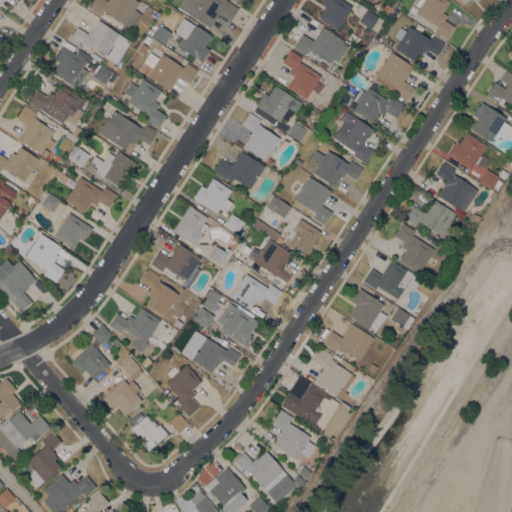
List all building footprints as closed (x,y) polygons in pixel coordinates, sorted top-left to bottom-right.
[(92,0),(105,0),(107,1),(107,0),(135,0),(138,2),(137,4),(135,8),(134,8),(142,14),(129,32),(121,26),(123,24),(116,19),(116,20),(113,18),(113,17),(113,18),(110,16),(110,15),(108,14),(108,15),(105,13),(106,12),(103,10),(100,14),(88,7),(92,0)] [(224,0),(222,3),(223,5),(226,0),(238,8),(230,20),(219,13),(209,28),(187,13),(195,0),(224,0)] [(341,0),(351,6),(336,29),(318,17),(325,6),(322,4),(324,1),(322,0),(341,0)] [(447,0),(449,1),(442,12),(447,15),(444,19),(454,26),(446,38),(434,31),(437,27),(415,12),(418,7),(414,4),(416,0),(447,0)] [(371,28),(359,21),(366,9),(377,17),(371,28)] [(204,46),(209,49),(201,62),(177,46),(180,43),(174,39),(178,34),(175,32),(175,28),(182,17),(193,24),(193,23),(211,36),(204,46)] [(130,41),(115,64),(83,42),(80,46),(68,39),(76,26),(87,33),(90,29),(91,29),(97,19),(130,41)] [(158,24),(171,32),(164,44),(151,36),(158,24)] [(344,41),(343,43),(347,46),(337,61),(332,58),(329,63),(308,49),(305,53),(294,46),(302,33),(312,40),(322,26),(344,41)] [(436,55),(426,48),(423,52),(422,52),(415,62),(394,48),(399,39),(394,36),(400,27),(405,30),(408,26),(427,38),(428,37),(430,39),(433,35),(445,43),(436,55)] [(151,38),(148,43),(143,40),(146,35),(151,38)] [(141,43),(147,46),(142,54),(136,50),(141,43)] [(86,61),(82,67),(88,71),(77,88),(52,71),(59,61),(56,59),(57,56),(56,55),(62,45),(86,61)] [(320,75),(317,81),(323,85),(317,93),(311,89),(305,99),(286,86),(293,76),(288,73),(291,68),(281,61),(289,49),(302,57),(299,61),(320,75)] [(169,90),(146,75),(151,67),(143,61),(149,51),(158,57),(161,53),(183,67),(186,62),(197,70),(189,83),(178,76),(169,90)] [(408,64),(404,71),(407,73),(403,80),(413,87),(405,100),(374,79),(377,74),(375,73),(390,51),(408,64)] [(116,75),(111,82),(106,79),(104,83),(92,75),(100,64),(116,75)] [(511,105),(500,97),(496,102),(484,95),(493,81),(504,88),(507,84),(499,79),(505,69),(511,74),(511,105)] [(166,115),(158,127),(146,120),(149,115),(127,101),(130,96),(123,91),(129,81),(137,86),(142,78),(161,90),(154,101),(159,104),(156,109),(166,115)] [(62,123),(40,108),(40,109),(28,101),(36,88),(46,95),(49,91),(53,94),(60,84),(85,100),(80,109),(83,111),(73,125),(64,119),(62,123)] [(279,121),(255,105),(263,93),(268,96),(275,85),(300,102),(294,112),(287,107),(279,121)] [(386,99),(388,95),(403,105),(395,117),(385,110),(383,115),(378,112),(371,122),(352,110),(357,102),(352,99),(359,88),(364,92),(367,87),(386,99)] [(494,133),(489,141),(470,129),(477,118),(472,115),(481,101),(505,117),(502,121),(511,127),(511,131),(507,138),(501,137),(494,133)] [(26,124),(15,117),(24,104),(36,112),(33,116),(54,130),(49,138),(55,141),(49,150),(44,146),(39,153),(37,152),(33,150),(34,149),(31,147),(30,148),(29,147),(30,146),(27,144),(26,145),(23,143),(17,138),(26,124)] [(149,144),(138,137),(135,141),(134,141),(132,144),(129,142),(125,149),(97,131),(105,118),(107,119),(113,110),(139,127),(139,126),(142,128),(145,124),(157,132),(149,144)] [(264,160),(243,146),(249,136),(248,135),(251,130),(241,124),(249,111),(261,119),(258,123),(261,125),(260,126),(278,138),(264,160)] [(332,137),(339,127),(338,127),(342,121),(339,119),(345,111),(371,129),(361,144),(372,151),(364,162),(352,155),(354,152),(332,137)] [(312,130),(303,144),(286,133),(294,121),(295,122),(296,120),(312,130)] [(67,131),(71,133),(76,125),(82,129),(77,138),(67,131)] [(77,138),(74,142),(64,135),(67,131),(77,138)] [(470,169),(445,153),(452,142),(454,143),(456,140),(459,142),(466,132),(485,145),(473,163),(470,169)] [(38,158),(23,180),(5,168),(4,169),(1,168),(0,169),(0,153),(6,157),(8,153),(10,154),(12,151),(15,153),(19,146),(38,158)] [(76,146),(89,154),(82,166),(69,157),(76,146)] [(346,163),(347,162),(348,163),(351,160),(362,167),(354,179),(344,172),(341,176),(340,176),(333,186),(312,172),(318,164),(309,158),(315,149),(323,155),(327,150),(346,163)] [(102,160),(108,151),(113,155),(117,150),(137,163),(131,172),(126,168),(121,176),(126,179),(120,188),(97,173),(98,172),(93,162),(90,160),(94,155),(102,160)] [(264,166),(249,188),(233,178),(230,181),(224,177),(224,178),(212,170),(220,157),(231,164),(240,150),(264,166)] [(462,212),(436,195),(443,185),(442,184),(445,180),(434,174),(443,161),(454,168),(452,172),(454,173),(453,175),(476,189),(462,212)] [(485,168),(496,175),(501,168),(508,173),(503,180),(498,177),(490,189),(477,181),(485,168)] [(53,175),(57,169),(67,176),(63,182),(53,175)] [(102,190),(104,186),(116,194),(108,206),(98,200),(95,204),(90,201),(84,211),(65,199),(80,176),(102,190)] [(330,190),(321,205),(332,212),(323,225),(312,217),(315,212),(294,198),(296,194),(290,190),(297,179),(303,183),(308,176),(330,190)] [(0,177),(5,181),(3,183),(16,191),(0,215),(0,177)] [(231,190),(226,198),(232,202),(226,212),(219,207),(216,213),(192,197),(201,184),(205,187),(212,177),(231,190)] [(495,194),(488,204),(485,201),(491,191),(492,190),(496,192),(495,194)] [(59,200),(52,211),(40,203),(48,192),(59,200)] [(265,206),(265,205),(264,204),(271,194),(290,206),(283,218),(265,206)] [(439,235),(418,221),(415,226),(403,219),(412,205),(422,212),(427,205),(429,206),(434,199),(454,213),(439,235)] [(189,205),(207,217),(203,222),(207,224),(194,244),(172,230),(189,205)] [(68,212),(92,228),(86,237),(84,236),(82,239),(79,237),(72,247),(53,235),(68,212)] [(244,221),(239,229),(243,231),(239,236),(224,225),(231,213),(244,221)] [(478,216),(474,223),(467,218),(470,214),(474,213),(478,216)] [(280,233),(278,236),(283,239),(280,243),(251,223),(255,217),(280,233)] [(304,256),(283,242),(299,217),(320,232),(304,256)] [(433,249),(417,273),(398,260),(405,249),(400,246),(403,242),(393,235),(402,222),(414,230),(411,234),(433,249)] [(60,246),(60,247),(70,254),(67,259),(56,252),(56,254),(57,255),(53,262),(63,268),(55,282),(43,274),(46,269),(25,255),(39,233),(60,246)] [(282,263),(283,263),(280,267),(290,274),(283,286),(271,279),(273,275),(271,273),(271,272),(253,260),(267,237),(289,251),(282,263)] [(185,280),(164,266),(161,271),(149,263),(158,250),(168,257),(178,243),(200,258),(185,280)] [(223,251),(226,247),(229,249),(226,253),(227,253),(219,265),(206,256),(214,244),(223,251)] [(18,260),(35,279),(25,287),(26,288),(23,291),(31,301),(21,310),(12,300),(11,301),(0,288),(0,262),(6,257),(12,265),(18,260)] [(419,279),(414,287),(406,282),(404,285),(405,286),(403,289),(402,288),(396,298),(376,285),(374,288),(362,280),(370,268),(380,274),(390,259),(412,273),(411,274),(419,279)] [(163,315),(145,304),(150,297),(146,295),(148,291),(150,287),(140,280),(147,268),(159,276),(158,279),(159,280),(158,281),(177,294),(163,315)] [(249,309),(230,296),(245,273),(266,287),(269,283),(281,291),(273,303),(263,297),(260,301),(256,298),(251,305),(249,309)] [(385,314),(375,330),(368,326),(367,328),(347,315),(354,304),(350,301),(358,288),(383,304),(378,310),(385,314)] [(210,310),(201,304),(211,289),(220,295),(210,310)] [(228,302),(236,307),(237,305),(253,315),(252,317),(254,319),(247,329),(251,332),(249,334),(250,335),(244,345),(220,330),(223,325),(216,320),(228,302)] [(206,327),(192,318),(199,306),(213,315),(206,327)] [(159,319),(145,341),(147,343),(141,352),(131,345),(136,337),(123,328),(120,332),(108,324),(116,312),(127,319),(129,315),(134,318),(141,307),(159,319)] [(412,318),(405,328),(389,318),(395,307),(408,315),(412,318)] [(373,337),(358,360),(337,346),(333,351),(322,343),(330,330),(341,337),(350,322),(373,337)] [(100,343),(91,332),(101,323),(111,334),(100,343)] [(223,340),(220,344),(209,337),(212,333),(223,340)] [(204,336),(224,349),(224,348),(226,349),(228,346),(240,354),(232,365),(222,359),(219,363),(218,362),(216,366),(215,365),(210,372),(190,358),(204,336)] [(120,342),(115,347),(110,341),(115,337),(120,342)] [(110,364),(93,379),(84,369),(80,373),(70,362),(92,343),(110,364)] [(352,371),(349,369),(348,372),(350,373),(350,374),(351,375),(348,379),(347,378),(340,389),(347,393),(343,400),(336,395),(335,396),(314,382),(321,371),(320,370),(322,366),(312,360),(320,347),(332,355),(331,358),(333,359),(331,361),(337,364),(341,358),(354,367),(353,368),(352,371)] [(172,354),(168,358),(164,354),(168,350),(172,354)] [(119,365),(130,356),(139,366),(139,367),(142,371),(133,379),(129,375),(129,376),(119,365)] [(370,362),(375,366),(372,372),(366,368),(370,362)] [(186,364),(201,380),(191,389),(195,393),(191,397),(199,406),(188,416),(179,405),(180,404),(175,399),(178,396),(165,382),(186,364)] [(0,419),(0,381),(5,377),(15,389),(12,392),(20,402),(0,419)] [(124,415),(116,405),(113,408),(111,405),(110,407),(102,398),(123,379),(127,384),(131,380),(139,389),(134,393),(141,400),(124,415)] [(309,383),(327,395),(318,410),(321,412),(314,423),(295,410),(293,413),(280,405),(289,392),(299,399),(309,383)] [(309,436),(306,440),(315,445),(307,457),(298,452),(294,458),(272,444),(281,429),(271,423),(280,409),(291,417),(288,422),(309,436)] [(16,447),(21,452),(12,459),(0,445),(0,426),(18,410),(29,423),(39,415),(49,427),(34,440),(30,435),(16,447)] [(178,432),(168,421),(178,411),(188,423),(178,432)] [(145,414),(150,419),(151,418),(157,425),(159,424),(167,434),(148,450),(141,442),(144,440),(138,434),(136,436),(129,428),(145,414)] [(25,460),(43,445),(42,444),(44,443),(40,439),(51,430),(61,442),(52,450),(55,453),(54,454),(62,464),(37,486),(29,476),(33,469),(25,460)] [(234,464),(234,465),(232,463),(233,463),(232,461),(243,451),(251,461),(255,457),(256,458),(265,450),(284,472),(264,490),(250,473),(248,474),(247,472),(248,471),(247,471),(245,469),(241,472),(234,464)] [(230,471),(245,488),(249,496),(231,511),(226,511),(221,506),(222,506),(209,490),(206,493),(202,488),(205,485),(204,485),(226,466),(230,471)] [(310,472),(305,478),(297,472),(303,466),(310,472)] [(60,473),(69,482),(73,479),(76,483),(85,475),(96,486),(85,496),(81,491),(58,511),(52,511),(43,500),(49,495),(43,488),(60,473)] [(15,497),(3,508),(0,504),(0,492),(6,487),(15,497)] [(98,490),(108,502),(99,510),(100,511),(78,511),(81,510),(80,509),(82,507),(83,508),(90,503),(87,500),(98,490)] [(198,511),(193,506),(194,505),(189,499),(199,490),(204,496),(205,495),(219,511),(198,511)] [(255,511),(248,504),(257,495),(268,507),(262,511),(255,511)]
